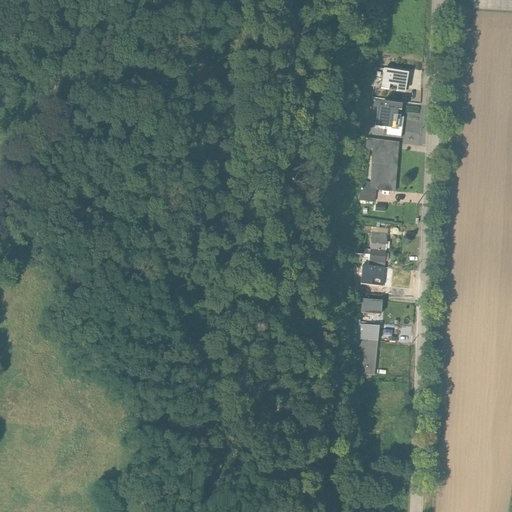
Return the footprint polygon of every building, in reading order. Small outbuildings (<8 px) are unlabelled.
[(391,87),(392,79),(399,80),(399,85),(409,86),(411,62),(385,60),(383,86),(391,87)] [(377,110),(375,125),(377,125),(379,125),(398,128),(400,113),(397,113),(398,108),(401,108),(401,107),(402,102),(383,100),(382,104),(378,104),(378,105),(377,110)] [(359,185),(358,196),(375,198),(376,187),(395,189),(399,139),(367,135),(366,146),(373,147),(370,179),(365,179),(364,185),(359,185)] [(371,241),(370,245),(387,246),(388,229),(387,229),(372,228),(372,229),(371,241)] [(370,245),(371,241),(366,240),(366,244),(355,243),(354,248),(363,249),(362,261),(369,262),(370,245)] [(370,245),(369,262),(371,262),(371,261),(386,262),(387,246),(370,245)] [(371,261),(371,262),(370,272),(361,272),(360,280),(384,282),(386,262),(371,261)] [(354,319),(358,320),(360,320),(361,309),(362,295),(363,295),(363,289),(356,289),(354,318),(354,319)] [(362,295),(361,309),(381,311),(383,297),(363,295),(362,295)] [(357,334),(378,336),(380,322),(360,320),(358,320),(357,334)] [(357,334),(357,342),(356,354),(359,355),(358,369),(357,375),(372,376),(371,370),(374,371),(378,336),(357,334)] [(366,411),(366,420),(378,421),(378,412),(366,411)]
